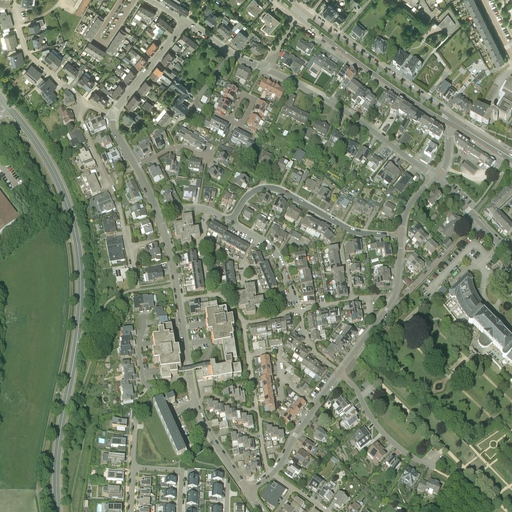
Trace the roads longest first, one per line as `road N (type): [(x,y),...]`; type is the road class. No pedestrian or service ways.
road 1 (secondary): [(57,511),(57,450),(80,305),(78,250),(50,166),(0,97)]
road 2 (residential): [(435,177),(340,108),(264,68)]
road 3 (residential): [(402,237),(355,232),(267,187),(248,194),(230,222)]
road 4 (primary): [(296,16),(454,123)]
road 5 (primary): [(454,123),(302,9)]
road 6 (residential): [(434,469),(379,430),(339,371)]
road 7 (residential): [(247,491),(202,423),(189,376)]
road 8 (residential): [(83,101),(27,54),(14,0)]
road 9 (residential): [(271,475),(339,371)]
road 10 (residential): [(113,116),(185,20)]
